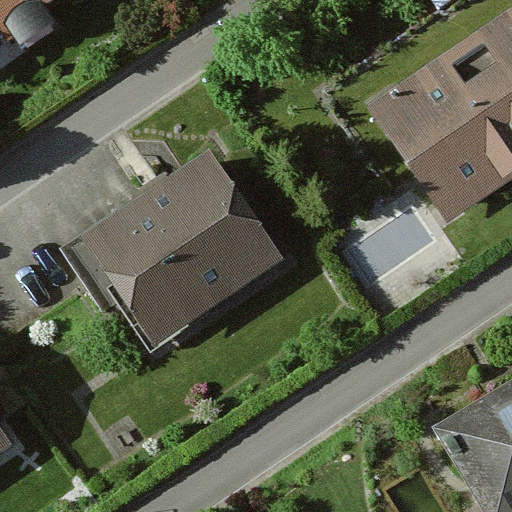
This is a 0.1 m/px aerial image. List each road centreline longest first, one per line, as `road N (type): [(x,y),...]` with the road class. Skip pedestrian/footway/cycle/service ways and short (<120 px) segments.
road 1 (residential): [(152,511),(511,271)]
road 2 (residential): [(0,182),(267,0)]
